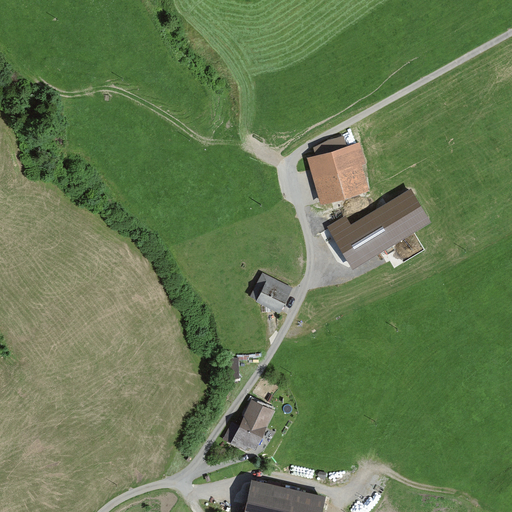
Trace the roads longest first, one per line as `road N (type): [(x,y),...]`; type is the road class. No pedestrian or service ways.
road 1 (track): [(186,493),(263,471),(358,491),(383,470),(473,499)]
road 2 (track): [(291,171),(245,142),(209,140),(175,116)]
